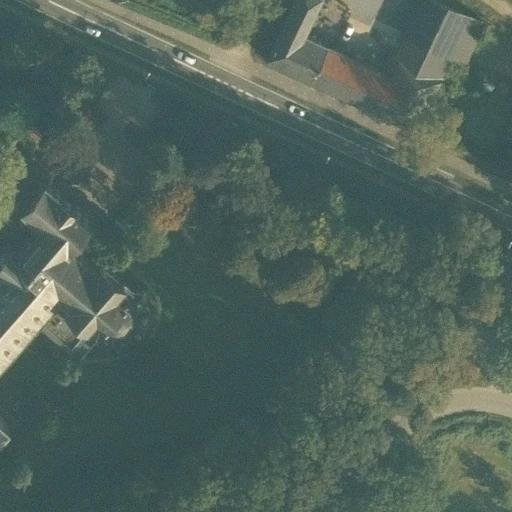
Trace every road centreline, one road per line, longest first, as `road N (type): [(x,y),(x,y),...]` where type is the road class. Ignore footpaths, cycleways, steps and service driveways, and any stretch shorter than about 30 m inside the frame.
road 1 (primary): [(511,221),(43,0)]
road 2 (unclassified): [(324,511),(406,422),(450,403),(511,414)]
